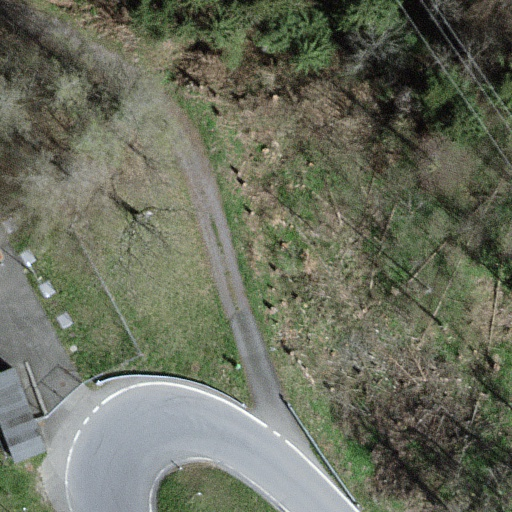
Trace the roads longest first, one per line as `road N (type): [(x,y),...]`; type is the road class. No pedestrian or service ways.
road 1 (track): [(266,464),(273,431),(252,352),(170,128),(52,36),(0,8)]
road 2 (tertiary): [(109,511),(116,451),(134,433),(165,424),(233,442),(317,511)]
